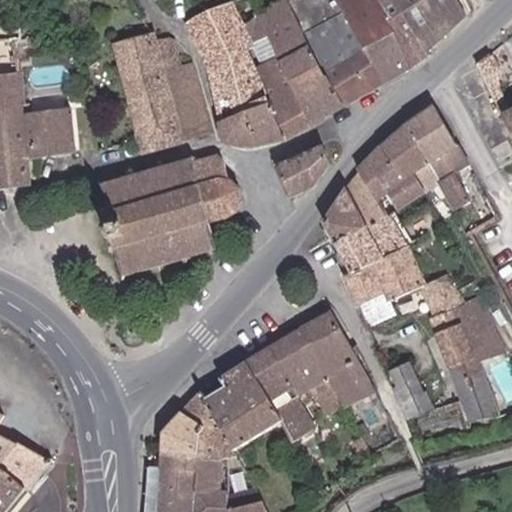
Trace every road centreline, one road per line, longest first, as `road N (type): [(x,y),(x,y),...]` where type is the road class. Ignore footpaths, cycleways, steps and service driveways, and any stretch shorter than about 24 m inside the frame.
road 1 (tertiary): [(511,2),(182,357),(126,381)]
road 2 (unknown): [(0,249),(11,223),(47,189),(95,167),(183,148),(243,153),(405,117)]
road 3 (residential): [(357,511),(398,484),(511,447)]
